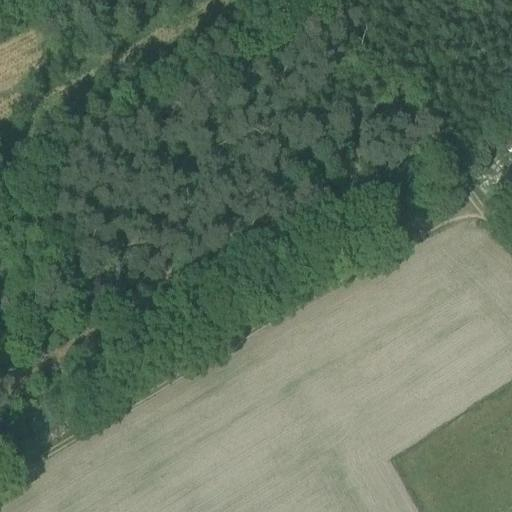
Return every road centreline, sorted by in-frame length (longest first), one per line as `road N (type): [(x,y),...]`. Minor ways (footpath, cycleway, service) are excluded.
road 1 (track): [(0,481),(463,198)]
road 2 (track): [(330,0),(463,198),(511,245)]
